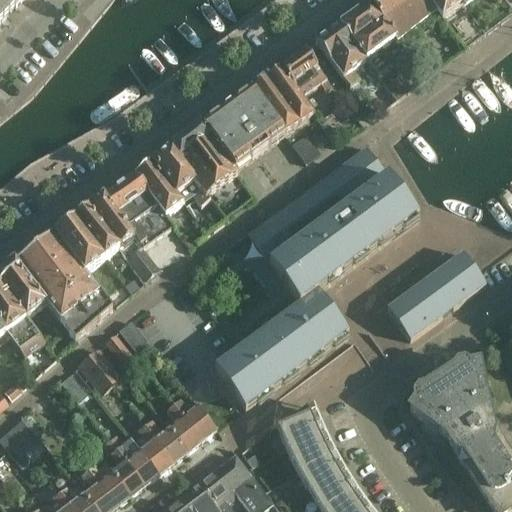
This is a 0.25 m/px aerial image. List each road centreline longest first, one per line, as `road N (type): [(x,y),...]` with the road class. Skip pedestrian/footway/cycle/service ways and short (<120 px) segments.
road 1 (residential): [(0,426),(124,315),(511,29)]
road 2 (residential): [(0,252),(353,0)]
road 3 (residential): [(141,511),(232,442),(321,389),(343,390),(366,405)]
road 4 (residential): [(366,405),(511,290)]
road 5 (residential): [(425,511),(383,461),(366,405)]
